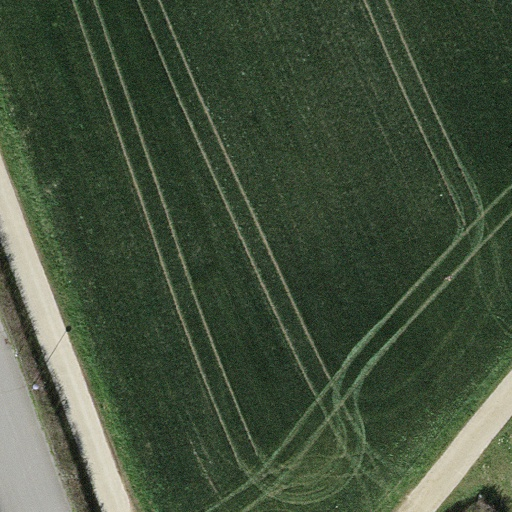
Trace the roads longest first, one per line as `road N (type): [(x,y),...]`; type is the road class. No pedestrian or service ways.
road 1 (track): [(130,511),(0,179)]
road 2 (track): [(511,399),(416,511)]
